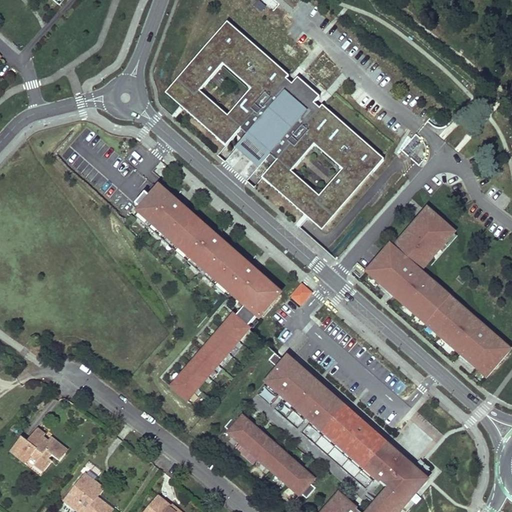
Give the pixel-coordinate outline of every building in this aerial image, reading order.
[(319,99),(297,79),(291,86),(286,81),(288,78),(227,24),(165,94),(225,147),(241,130),(247,136),(270,155),(277,161),(261,179),(321,232),(383,161),(322,107),(319,110),(313,105),(319,99)] [(247,136),(235,150),(257,170),(270,155),(247,136)] [(261,184),(256,190),(301,225),(306,219),(261,184)] [(275,301),(280,295),(256,273),(251,279),(245,274),(249,269),(221,244),(217,249),(211,244),(215,239),(182,210),(178,214),(172,209),(176,204),(153,185),(143,196),(146,198),(139,206),(136,204),(135,205),(140,210),(138,212),(229,291),(246,306),(257,318),(259,319),(264,313),(260,310),(271,298),(275,301)] [(143,196),(136,204),(139,206),(146,198),(143,196)] [(187,204),(181,199),(176,204),(172,209),(178,214),(182,210),(187,204)] [(453,232),(427,210),(417,221),(421,224),(410,237),(406,234),(390,253),(384,260),(381,257),(370,269),(371,271),(380,278),(376,282),(380,285),(383,287),(387,288),(388,289),(389,287),(396,293),(393,296),(404,306),(407,303),(413,308),(410,311),(420,320),(423,317),(429,322),(426,326),(427,326),(430,323),(436,328),(433,331),(443,340),(446,337),(452,342),(449,345),(460,355),(463,352),(469,357),(468,359),(469,361),(472,365),(473,366),(477,370),(480,366),(489,373),(490,374),(501,362),(498,359),(504,352),(507,348),(473,319),(471,323),(465,317),(467,314),(456,304),(453,307),(447,302),(450,299),(450,298),(447,302),(441,297),(444,293),(433,284),(430,287),(424,282),(427,278),(420,273),(433,257),(430,254),(436,247),(440,250),(445,244),(444,243),(453,232)] [(138,212),(135,217),(226,295),(229,291),(138,212)] [(417,221),(406,234),(410,237),(421,224),(417,221)] [(445,244),(448,247),(457,236),(453,232),(444,243),(445,244)] [(226,238),(221,233),(215,239),(211,244),(217,249),(221,244),(226,238)] [(430,254),(433,257),(440,250),(436,247),(430,254)] [(387,250),(381,257),(384,260),(390,253),(387,250)] [(261,268),(254,263),(249,269),(245,274),(251,279),(256,273),(261,268)] [(371,271),(368,274),(376,282),(380,278),(371,271)] [(430,287),(433,284),(427,278),(424,282),(430,287)] [(383,287),(380,285),(393,296),(396,293),(389,287),(388,289),(387,288),(383,287)] [(450,298),(444,293),(441,297),(447,302),(450,298)] [(260,310),(264,313),(275,301),(271,298),(260,310)] [(456,304),(450,299),(447,302),(453,307),(456,304)] [(407,303),(404,306),(410,311),(413,308),(407,303)] [(257,318),(246,306),(235,318),(247,329),(257,318)] [(473,319),(467,314),(465,317),(471,323),(473,319)] [(235,318),(233,317),(171,388),(187,401),(249,330),(247,329),(235,318)] [(423,317),(420,320),(426,326),(429,322),(423,317)] [(430,323),(427,326),(433,331),(436,328),(430,323)] [(446,337),(443,340),(449,345),(452,342),(446,337)] [(463,352),(460,355),(473,366),(472,365),(469,361),(468,359),(469,357),(463,352)] [(498,359),(501,362),(507,355),(504,352),(498,359)] [(277,371),(285,362),(275,353),(267,362),(277,371)] [(290,361),(288,359),(285,362),(277,371),(267,382),(390,490),(382,499),(373,509),(370,511),(359,511),(339,495),(324,511),(401,511),(408,503),(404,500),(415,487),(419,491),(427,481),(420,474),(419,475),(405,462),(406,461),(402,458),(401,460),(395,455),(396,454),(393,452),(392,453),(375,437),(376,436),(373,433),(372,435),(356,421),(357,420),(354,417),(353,418),(335,403),(336,402),(333,399),(332,400),(327,396),(328,395),(322,390),(322,391),(307,378),(308,377),(305,374),(304,375),(299,371),(300,370),(297,368),(297,369),(289,362),(290,361)] [(480,366),(477,370),(485,377),(489,373),(480,366)] [(260,397),(271,406),(276,400),(265,390),(260,397)] [(234,417),(225,428),(230,433),(229,434),(253,455),(254,454),(260,458),(258,460),(271,470),(272,469),(277,474),(276,475),(300,496),(301,495),(307,500),(316,489),(310,484),(313,481),(289,460),(286,463),(281,459),(284,455),(272,444),(269,448),(264,443),(267,440),(243,419),(240,422),(234,417)] [(26,442),(22,438),(11,452),(23,462),(29,455),(37,462),(35,465),(43,472),(51,462),(48,459),(52,455),(60,462),(66,454),(58,448),(60,446),(51,439),(46,445),(41,440),(44,436),(37,429),(26,442)] [(272,444),(267,440),(264,443),(269,448),(272,444)] [(68,452),(60,446),(58,448),(66,454),(68,452)] [(289,460),(284,455),(281,459),(286,463),(289,460)] [(96,482),(87,475),(77,488),(81,492),(70,505),(78,511),(112,511),(113,511),(97,498),(94,496),(97,492),(92,488),(96,482)] [(104,489),(96,482),(92,488),(97,492),(94,496),(97,498),(104,489)] [(408,503),(419,491),(415,487),(404,500),(408,503)] [(81,492),(77,488),(66,501),(70,505),(81,492)] [(379,496),(370,506),(373,509),(382,499),(379,496)] [(171,508),(158,497),(145,511),(171,511),(169,510),(171,508)]
